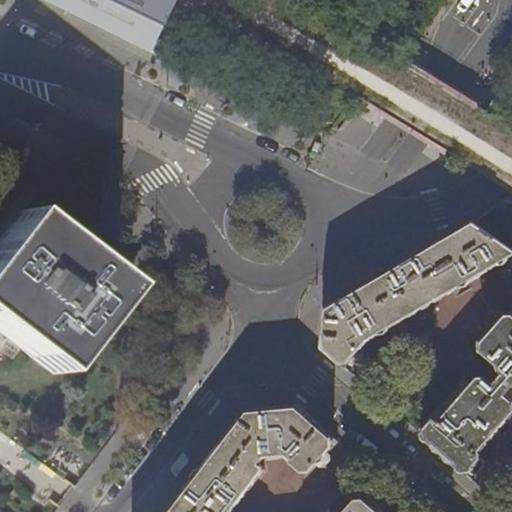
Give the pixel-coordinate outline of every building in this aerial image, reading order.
[(47,0),(96,23),(153,51),(176,2),(172,0),(47,0)] [(52,375),(119,290),(99,274),(95,278),(37,233),(41,228),(21,212),(0,238),(0,327),(35,355),(32,359),(52,375)] [(322,347),(344,367),(347,362),(350,365),(355,365),(362,356),(362,351),(359,349),(366,340),(511,257),(511,248),(472,221),(326,307),(322,347)] [(99,274),(41,228),(37,233),(95,278),(99,274)] [(511,314),(505,315),(479,343),(480,353),(497,367),(498,373),(490,382),(484,377),(478,377),(441,420),(438,418),(433,418),(420,434),(466,475),(469,472),(472,474),(476,474),(483,465),(483,461),(481,458),(481,454),(479,452),(511,414),(511,401),(505,395),(511,387),(511,314)] [(35,355),(0,327),(0,334),(32,359),(35,355)] [(209,459),(168,511),(379,511),(365,498),(357,499),(345,511),(232,511),(265,472),(264,467),(261,464),(265,459),(284,456),(302,473),(312,473),(319,466),(321,467),(325,467),(330,461),(330,456),(329,454),(336,444),(337,442),(297,407),(285,408),(246,411),(209,459)]
